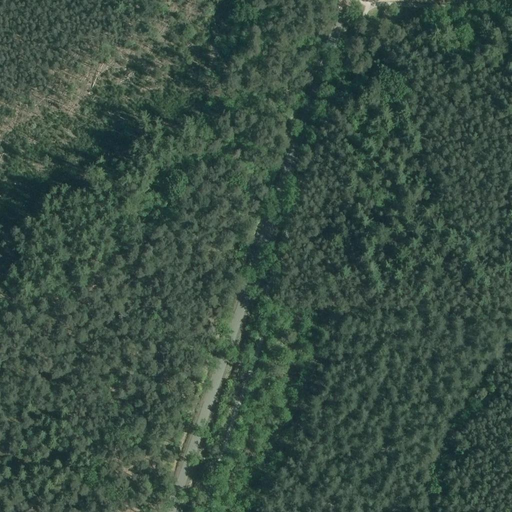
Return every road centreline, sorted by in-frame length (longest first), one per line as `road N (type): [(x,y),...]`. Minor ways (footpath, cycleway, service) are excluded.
road 1 (tertiary): [(170,511),(347,0)]
road 2 (track): [(511,334),(440,434),(426,511)]
